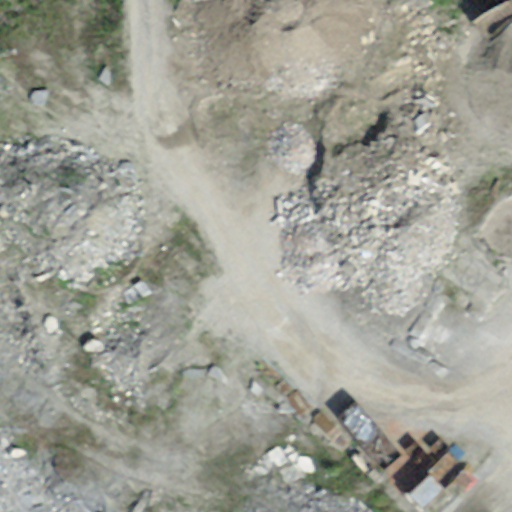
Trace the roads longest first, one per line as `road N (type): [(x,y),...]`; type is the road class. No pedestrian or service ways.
road 1 (track): [(49,0),(111,218),(227,362),(242,461)]
road 2 (track): [(130,511),(177,481),(309,441),(511,453)]
road 3 (track): [(511,342),(409,465),(387,511)]
